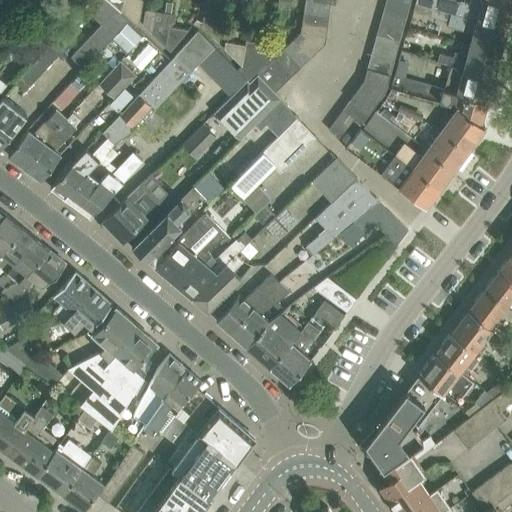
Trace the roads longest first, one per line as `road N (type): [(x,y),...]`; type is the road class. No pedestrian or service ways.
road 1 (unclassified): [(295,467),(251,392),(0,183)]
road 2 (unclassified): [(320,467),(396,323),(511,175)]
